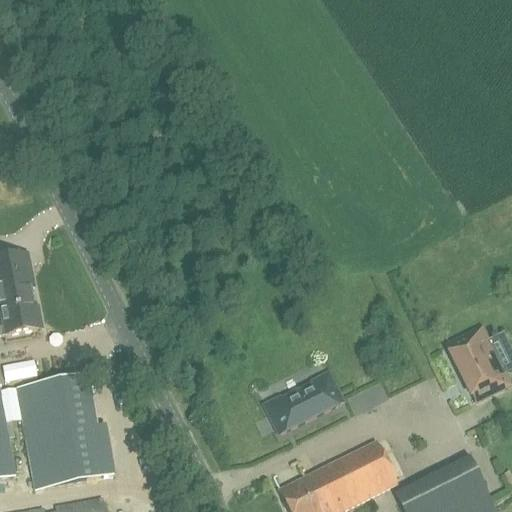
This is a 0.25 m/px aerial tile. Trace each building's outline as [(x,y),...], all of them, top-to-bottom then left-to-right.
[(0,338),(1,338),(1,339),(41,332),(38,316),(33,317),(25,278),(31,277),(27,256),(0,261),(0,315),(1,322),(0,322),(0,481),(14,479),(0,408),(0,338)] [(378,334),(380,317),(365,316),(364,333),(378,334)] [(406,357),(407,317),(381,317),(380,330),(394,330),(393,357),(406,357)] [(479,332),(446,349),(475,405),(508,388),(479,332)] [(280,399),(261,408),(277,440),(345,406),(329,374),(310,384),(311,385),(281,400),(280,399)] [(97,430),(87,380),(48,386),(16,392),(35,493),(113,478),(104,429),(97,430)] [(287,511),(347,511),(397,488),(375,444),(278,493),(287,511)] [(493,511),(476,475),(468,459),(393,496),(400,511),(493,511)] [(103,511),(101,500),(54,508),(54,511),(42,511),(42,510),(31,511),(103,511)]
